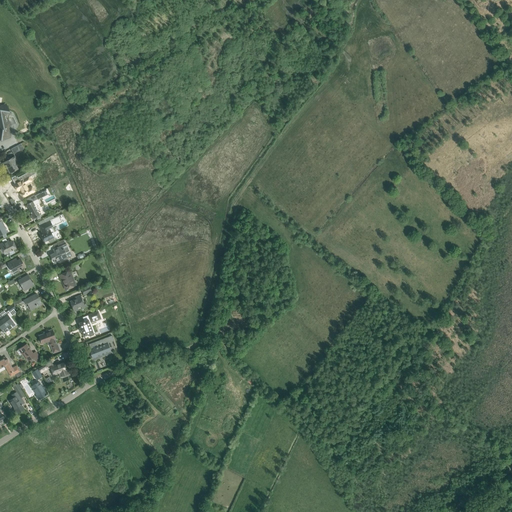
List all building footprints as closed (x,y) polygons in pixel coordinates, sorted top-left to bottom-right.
[(26,126),(19,130),(21,135),(29,131),(26,126)] [(21,144),(18,145),(12,149),(15,154),(24,149),(21,144)] [(15,157),(12,158),(7,161),(7,162),(3,164),(5,167),(6,166),(9,173),(14,170),(14,171),(16,170),(15,170),(18,169),(14,162),(17,160),(15,157)] [(20,182),(14,185),(16,189),(17,191),(21,189),(23,194),(21,195),(22,198),(34,191),(32,187),(28,189),(25,184),(29,182),(27,178),(35,174),(33,170),(18,178),(19,180),(20,182)] [(32,196),(26,199),(28,204),(27,205),(32,214),(30,215),(33,220),(37,217),(40,216),(35,205),(40,203),(38,200),(43,197),(40,193),(35,196),(34,195),(32,196)] [(40,225),(38,226),(42,232),(39,233),(40,235),(44,242),(48,240),(49,242),(51,243),(54,241),(54,240),(53,237),(51,233),(53,233),(53,232),(53,231),(53,230),(53,229),(52,229),(51,229),(51,228),(51,229),(50,228),(52,227),(52,226),(51,226),(51,225),(55,223),(55,225),(62,222),(59,216),(54,218),(53,215),(44,219),(45,222),(40,225)] [(0,249),(2,249),(3,252),(7,250),(8,252),(9,252),(11,255),(15,253),(13,249),(16,248),(12,241),(8,243),(7,241),(2,243),(0,244),(0,249)] [(55,253),(50,255),(52,260),(53,259),(55,264),(68,258),(66,255),(68,254),(69,251),(66,243),(62,245),(53,249),(55,253)] [(15,262),(14,260),(8,263),(12,271),(17,269),(18,270),(21,269),(22,269),(22,268),(25,267),(20,259),(15,262)] [(69,271),(64,273),(59,275),(64,287),(66,287),(67,288),(74,285),(70,276),(71,275),(69,271)] [(28,275),(23,277),(18,280),(23,289),(29,286),(30,288),(33,286),(28,275)] [(84,294),(91,291),(89,286),(82,289),(84,294)] [(24,300),(24,301),(26,304),(27,303),(30,307),(35,304),(36,306),(37,305),(37,307),(42,304),(36,294),(24,300)] [(83,302),(80,295),(74,298),(75,299),(70,301),(73,308),(77,307),(77,308),(81,306),(82,308),(87,306),(85,301),(83,302)] [(3,318),(0,320),(0,326),(5,333),(9,330),(7,327),(15,322),(11,316),(16,312),(14,309),(16,308),(13,304),(7,308),(8,310),(2,315),(3,318)] [(84,321),(79,323),(81,328),(79,328),(81,332),(82,331),(84,336),(89,334),(93,333),(90,323),(91,322),(96,321),(94,317),(100,315),(98,311),(88,315),(89,319),(84,321)] [(40,340),(41,341),(42,344),(49,341),(53,353),(60,350),(58,345),(57,345),(54,339),(55,338),(52,329),(46,331),(47,332),(39,335),(41,340),(40,340)] [(97,347),(89,350),(92,359),(111,351),(108,343),(111,342),(109,337),(95,342),(97,347)] [(19,349),(22,353),(22,354),(23,353),(29,361),(33,357),(36,361),(40,358),(36,352),(33,354),(26,344),(21,348),(21,347),(20,348),(19,349)] [(0,367),(4,365),(11,377),(15,374),(17,378),(22,375),(20,371),(18,373),(15,368),(13,369),(7,359),(6,357),(0,360),(0,367)] [(47,362),(37,367),(41,373),(50,367),(51,367),(52,370),(54,374),(58,373),(60,377),(68,374),(67,370),(67,369),(64,363),(57,365),(57,364),(53,366),(50,360),(47,362)] [(37,380),(42,376),(38,369),(33,373),(37,380)] [(32,386),(37,395),(40,399),(45,395),(46,396),(47,395),(44,391),(39,382),(32,386)] [(10,401),(18,413),(24,409),(19,401),(22,399),(21,398),(25,395),(18,384),(13,387),(17,392),(14,394),(16,397),(10,401)]
